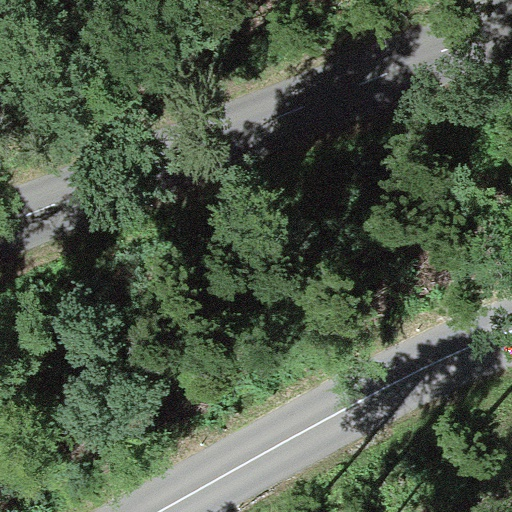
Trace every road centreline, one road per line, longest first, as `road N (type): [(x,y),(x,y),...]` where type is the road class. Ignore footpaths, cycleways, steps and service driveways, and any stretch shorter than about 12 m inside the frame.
road 1 (tertiary): [(511,24),(0,222)]
road 2 (tertiary): [(167,511),(385,386),(511,328)]
